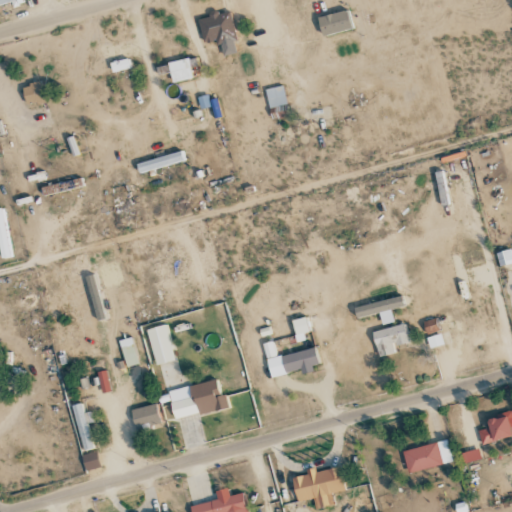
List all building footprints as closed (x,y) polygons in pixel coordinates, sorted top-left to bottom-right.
[(318,17),(322,36),(353,29),(349,10),(318,17)] [(229,11),(198,18),(204,43),(218,39),(222,56),(239,52),(229,11)] [(196,65),(195,57),(167,62),(171,83),(192,79),(190,66),(196,65)] [(129,69),(128,59),(110,62),(112,72),(129,69)] [(43,103),(40,82),(22,85),(25,105),(43,103)] [(286,105),(283,86),(265,89),(269,109),(286,105)] [(136,163),(139,173),(186,161),(183,151),(136,163)] [(83,187),(82,179),(42,187),(44,195),(83,187)] [(0,208),(0,258),(11,257),(5,208),(0,208)] [(496,252),(499,266),(511,263),(511,255),(511,249),(496,252)] [(85,277),(96,321),(107,318),(95,274),(85,277)] [(354,307),(356,318),(379,313),(382,325),(393,322),(390,309),(403,306),(401,297),(354,307)] [(303,333),(309,331),(305,317),(291,320),(297,342),(305,340),(303,333)] [(422,322),(426,335),(439,331),(436,318),(422,322)] [(371,333),(379,358),(395,353),(394,347),(413,341),(410,331),(406,332),(403,324),(371,333)] [(174,361),(167,325),(147,329),(154,365),(174,361)] [(426,337),(428,348),(443,345),(441,334),(426,337)] [(126,367),(138,364),(131,337),(119,340),(126,367)] [(300,370),(300,372),(319,367),(314,347),(276,357),(272,342),(262,344),(271,377),(300,370)] [(185,387),(179,360),(164,364),(165,368),(163,369),(165,375),(169,374),(170,378),(163,379),(166,391),(185,387)] [(98,372),(102,393),(110,391),(106,370),(98,372)] [(175,420),(229,408),(226,395),(220,396),(216,380),(168,392),(175,420)] [(84,413),(81,403),(71,406),(84,451),(94,448),(87,423),(93,421),(90,412),(84,413)] [(136,433),(162,426),(156,404),(130,410),(136,433)] [(511,426),(511,411),(511,412),(486,419),(488,428),(478,431),(482,445),(511,437),(509,427),(511,426)] [(452,462),(447,440),(402,451),(407,473),(452,462)] [(464,463),(481,459),(478,449),(461,453),(464,463)] [(86,472),(101,467),(97,452),(81,456),(86,472)] [(292,478),(297,502),(313,499),(315,509),(334,505),(332,493),(344,491),(339,466),(308,473),(308,474),(292,478)] [(191,511),(247,511),(243,493),(230,496),(228,489),(216,491),(218,500),(190,506),(191,511)]
